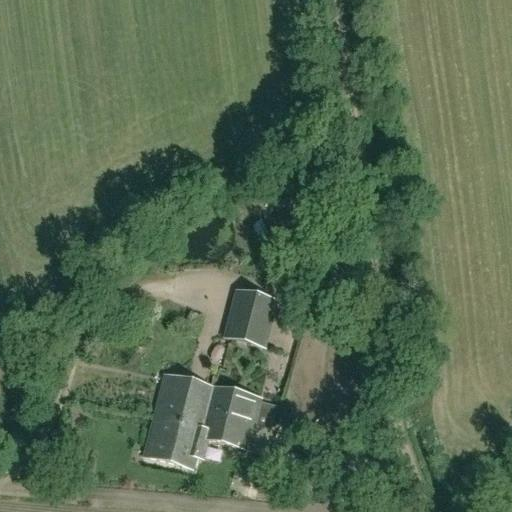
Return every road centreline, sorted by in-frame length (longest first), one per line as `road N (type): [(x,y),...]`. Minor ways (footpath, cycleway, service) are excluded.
road 1 (track): [(338,0),(391,392),(428,506)]
road 2 (track): [(281,511),(0,491)]
